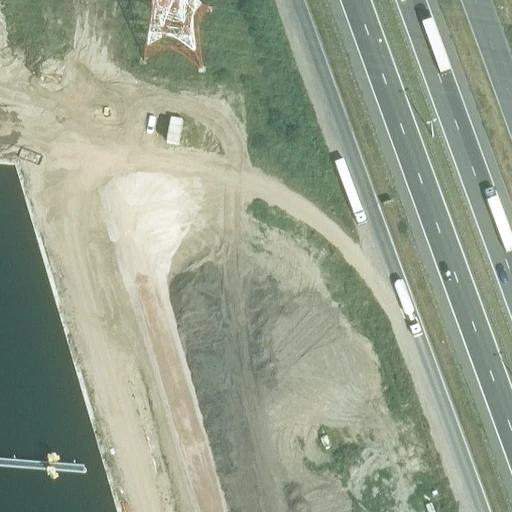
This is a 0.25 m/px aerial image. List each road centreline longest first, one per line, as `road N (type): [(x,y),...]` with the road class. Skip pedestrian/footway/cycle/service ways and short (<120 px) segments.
road 1 (motorway): [(294,0),(481,511)]
road 2 (motorway): [(349,0),(511,444)]
road 3 (motorway): [(511,267),(416,0)]
road 4 (unknown): [(132,477),(0,466)]
